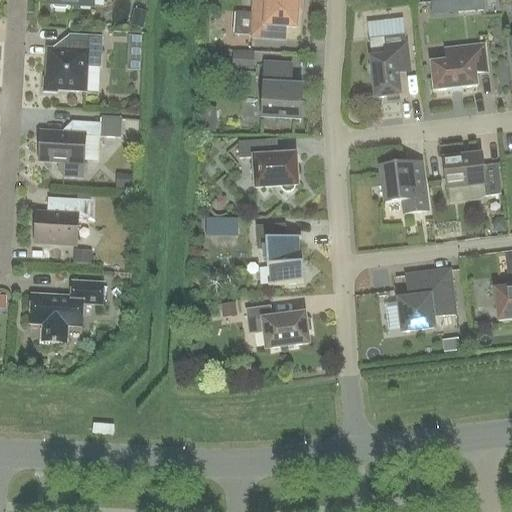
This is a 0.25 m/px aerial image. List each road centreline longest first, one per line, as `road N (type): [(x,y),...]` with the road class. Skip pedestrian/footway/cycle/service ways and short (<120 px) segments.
road 1 (residential): [(0,262),(17,0)]
road 2 (unclassified): [(0,452),(235,464)]
road 3 (residential): [(359,453),(344,267)]
road 4 (residential): [(336,144),(511,122)]
road 5 (residential): [(344,267),(511,245)]
road 6 (residential): [(336,144),(341,0)]
road 7 (unclassified): [(359,453),(485,438)]
road 8 (unclassified): [(235,464),(359,453)]
road 9 (residential): [(344,267),(336,144)]
